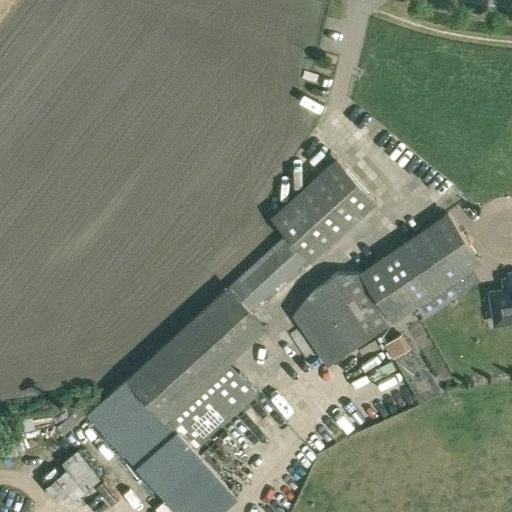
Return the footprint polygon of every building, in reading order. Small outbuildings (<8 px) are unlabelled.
[(252,310),(300,266),(375,199),(337,156),(273,214),(288,231),(229,285),(129,376),(129,375),(89,411),(180,511),(215,511),(237,493),(194,446),(256,389),(228,359),(265,325),(252,310)] [(328,362),(393,318),(479,258),(448,212),(361,271),(338,270),(311,288),(293,312),(328,362)] [(511,271),(507,273),(506,277),(504,277),(506,288),(492,290),(490,291),(490,292),(491,297),(495,321),(511,318),(511,271)] [(272,449),(290,423),(259,401),(230,444),(266,469),(277,452),(272,449)] [(109,469),(87,446),(49,481),(72,505),(109,469)] [(227,457),(241,470),(247,463),(234,450),(227,457)]
